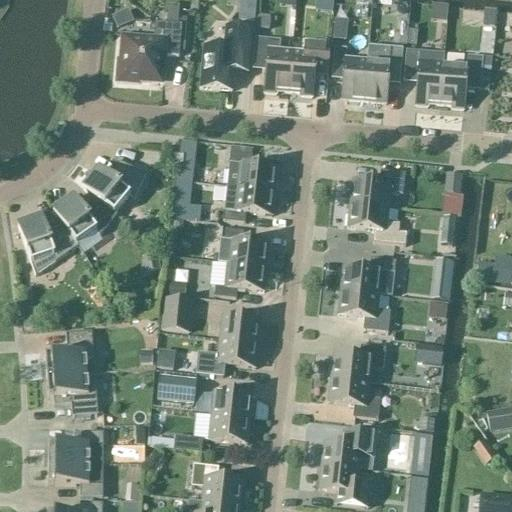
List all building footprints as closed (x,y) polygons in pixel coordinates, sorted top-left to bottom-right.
[(497,13),(485,11),(484,23),(496,24),(497,13)] [(274,19),(257,18),(256,32),(273,33),(274,19)] [(153,44),(123,42),(121,63),(118,63),(116,84),(138,86),(138,83),(160,85),(162,59),(178,60),(180,28),(154,26),(153,44)] [(203,50),(199,91),(231,94),(234,65),(248,66),(251,32),(225,30),(223,52),(203,50)] [(287,96),(291,55),(278,54),(279,43),(254,41),(251,72),(265,73),(263,97),(276,98),(276,95),(287,96)] [(303,56),(291,55),(287,96),(299,97),(299,100),(311,101),(313,77),(327,78),(330,47),(304,45),(303,56)] [(341,103),(363,105),(367,60),(345,58),(346,51),(333,50),(331,81),(342,82),(341,103)] [(367,60),(363,105),(385,107),(387,86),(399,87),(402,52),(380,50),(379,61),(367,60)] [(427,108),(439,109),(442,68),(443,57),(405,54),(403,85),(416,86),(414,110),(427,111),(427,108)] [(442,68),(439,109),(450,110),(450,113),(463,114),(464,92),(479,93),(482,60),(467,59),(466,70),(442,68)] [(228,166),(226,190),(235,191),(274,195),(277,171),(250,168),(251,158),(229,156),(228,166)] [(183,159),(172,157),(170,168),(181,170),(183,159)] [(82,192),(92,200),(92,199),(113,217),(114,216),(128,199),(133,203),(145,178),(113,164),(106,179),(98,173),(96,175),(91,173),(84,189),(82,192)] [(349,207),(388,211),(389,197),(402,199),(404,177),(379,174),(378,186),(352,183),(349,207)] [(446,177),(444,197),(458,198),(460,178),(446,177)] [(498,206),(498,183),(485,183),(485,207),(498,206)] [(223,214),(222,224),(244,226),(245,216),(271,219),(274,195),(235,191),(226,190),(223,214)] [(52,215),(59,225),(60,225),(76,247),(94,234),(98,240),(116,218),(114,216),(113,217),(92,199),(92,200),(81,213),(72,201),(69,203),(66,200),(55,213),(52,215)] [(386,224),(388,211),(349,207),(346,231),(373,234),(372,244),(405,248),(406,235),(398,234),(399,225),(386,224)] [(60,225),(59,225),(45,235),(40,221),(37,222),(34,218),(20,228),(17,229),(34,279),(78,249),(76,247),(60,225)] [(455,220),(443,219),(441,240),(454,240),(455,220)] [(227,267),(266,271),(268,247),(242,244),(243,234),(221,232),(220,242),(229,243),(227,267)] [(161,273),(157,257),(143,260),(147,276),(161,273)] [(342,271),(339,295),(378,299),(391,300),(395,264),(370,262),(369,273),(342,271)] [(263,295),(266,271),(227,267),(224,291),(215,290),(213,300),(235,302),(236,292),(263,295)] [(378,299),(339,295),(337,319),(363,322),(362,332),(384,334),(386,312),(377,311),(378,299)] [(191,305),(165,302),(162,333),(188,336),(191,305)] [(39,333),(38,317),(20,320),(22,335),(39,333)] [(221,319),(219,343),(257,348),(260,323),(221,319)] [(44,359),(46,381),(86,377),(85,363),(93,362),(91,335),(65,337),(66,350),(49,351),(49,352),(51,352),(51,359),(44,359)] [(257,348),(219,343),(217,357),(198,355),(196,376),(223,379),(224,368),(254,372),(257,348)] [(417,347),(415,365),(442,368),(444,350),(417,347)] [(330,382),(368,386),(370,372),(382,373),(385,352),(360,349),(358,361),(332,358),(330,382)] [(86,377),(46,381),(47,402),(55,401),(55,408),(53,408),(53,409),(70,408),(71,420),(97,419),(95,392),(87,392),(86,377)] [(195,381),(160,378),(158,402),(193,405),(195,381)] [(367,400),(368,386),(330,382),(327,406),(353,409),(352,421),(377,424),(379,402),(367,400)] [(213,395),(210,419),(249,423),(252,399),(213,395)] [(511,427),(511,411),(486,416),(489,432),(511,427)] [(249,423),(210,419),(208,443),(246,447),(249,423)] [(48,448),(48,468),(102,469),(102,449),(102,436),(80,436),(80,448),(48,448)] [(323,445),(320,469),(359,474),(371,475),(375,439),(350,436),(349,448),(323,445)] [(431,439),(415,437),(413,458),(429,459),(431,439)] [(174,439),(173,453),(200,456),(202,442),(174,439)] [(145,450),(127,450),(126,467),(145,468),(145,450)] [(154,453),(148,463),(157,468),(163,458),(154,453)] [(48,468),(48,489),(79,489),(79,501),(102,501),(102,489),(102,469),(48,468)] [(203,491),(201,505),(240,509),(242,485),(216,482),(218,470),(193,468),(190,490),(203,491)] [(359,474),(320,469),(318,494),(343,496),(342,508),(367,511),(369,489),(357,488),(359,474)] [(426,483),(410,481),(408,501),(424,503),(426,483)] [(122,511),(133,511),(134,484),(124,483),(122,511)] [(511,511),(511,501),(480,499),(478,511),(511,511)]
